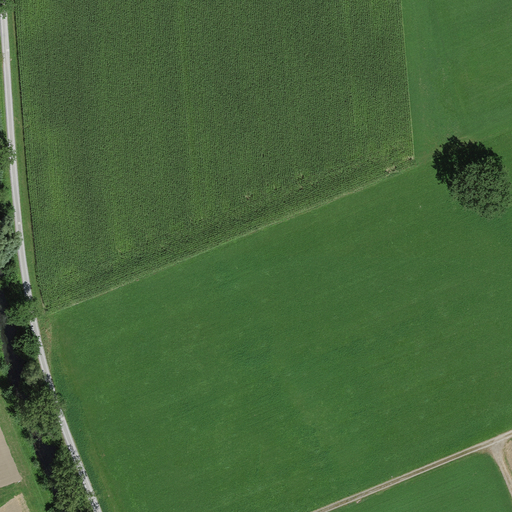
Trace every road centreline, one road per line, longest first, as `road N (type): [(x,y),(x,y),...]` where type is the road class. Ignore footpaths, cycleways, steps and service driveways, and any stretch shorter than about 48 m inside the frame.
road 1 (track): [(100,511),(35,319),(16,189),(4,0)]
road 2 (track): [(319,511),(511,432)]
